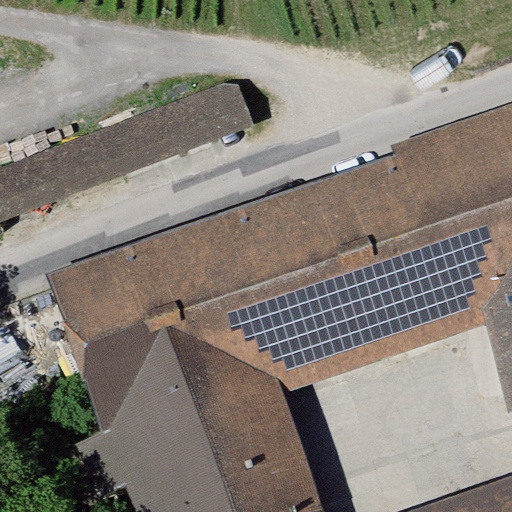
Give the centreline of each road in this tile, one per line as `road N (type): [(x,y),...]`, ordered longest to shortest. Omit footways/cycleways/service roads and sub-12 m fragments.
road 1 (residential): [(511,86),(361,134),(0,272)]
road 2 (track): [(361,134),(319,87),(0,27)]
